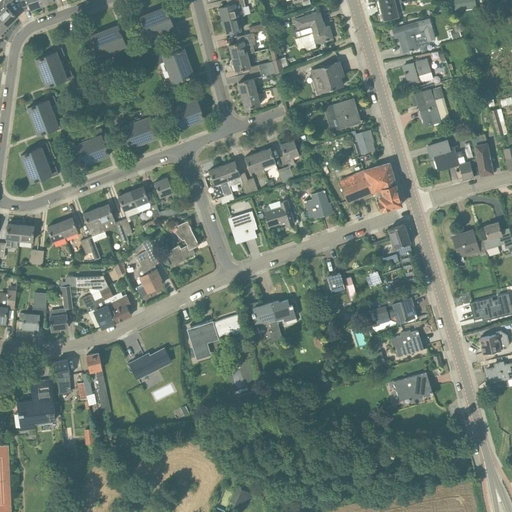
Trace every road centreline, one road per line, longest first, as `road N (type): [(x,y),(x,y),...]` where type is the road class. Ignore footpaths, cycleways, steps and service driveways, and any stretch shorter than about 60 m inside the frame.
road 1 (tertiary): [(495,488),(414,207)]
road 2 (residential): [(0,346),(81,345),(230,276)]
road 3 (tertiary): [(414,207),(352,0)]
road 4 (residential): [(106,0),(25,30),(16,42),(0,146)]
road 5 (residential): [(230,276),(414,207)]
road 6 (residential): [(0,198),(37,204),(183,150)]
road 7 (residential): [(230,131),(196,0)]
road 8 (residential): [(230,276),(183,150)]
